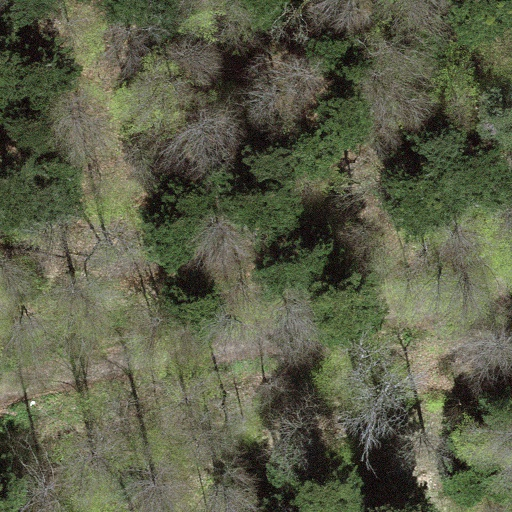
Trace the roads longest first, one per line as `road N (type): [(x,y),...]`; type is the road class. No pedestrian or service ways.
road 1 (track): [(0,322),(247,223),(336,171),(511,0)]
road 2 (track): [(0,391),(511,289)]
